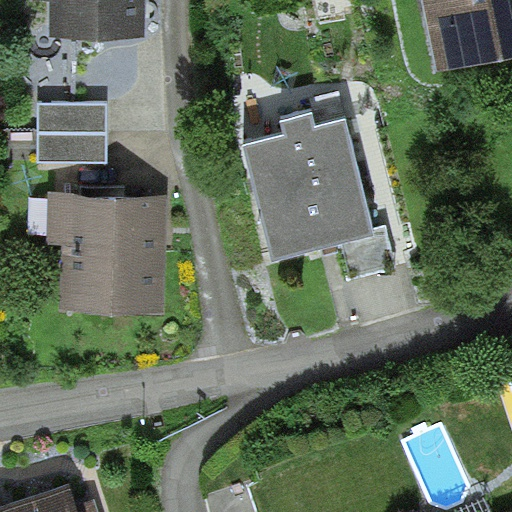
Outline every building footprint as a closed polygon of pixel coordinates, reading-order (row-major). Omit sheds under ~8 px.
[(51,0),(51,28),(127,29),(127,0),(51,0)] [(511,0),(428,0),(439,50),(511,35),(511,0)] [(31,102),(29,161),(98,163),(100,104),(31,102)] [(241,134),(266,249),(359,229),(335,114),(304,121),(301,105),(273,111),(276,127),(241,134)] [(57,304),(149,306),(152,195),(45,192),(44,237),(59,237),(57,304)] [(60,482),(0,500),(0,511),(69,511),(67,505),(60,482)] [(93,511),(90,498),(67,505),(69,511),(93,511)]
